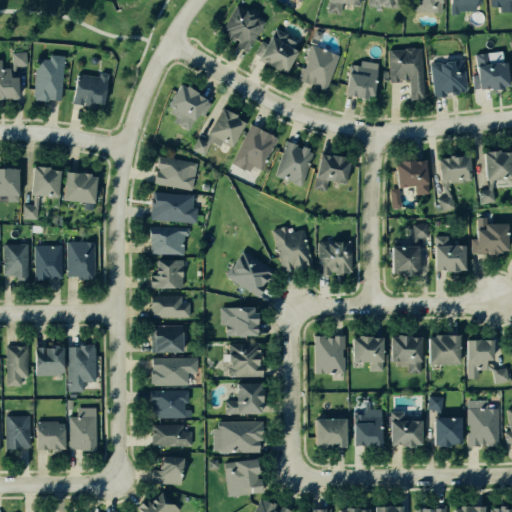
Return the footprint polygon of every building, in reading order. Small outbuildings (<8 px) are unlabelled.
[(359,0),(359,3),(341,1),(339,10),(327,9),(328,0),(359,0)] [(368,0),(368,6),(401,8),(401,0),(368,0)] [(440,0),(440,9),(408,8),(408,0),(440,0)] [(477,0),(478,8),(459,8),(459,13),(448,13),(447,0),(477,0)] [(511,0),(511,11),(501,12),(501,6),(492,7),(491,0),(511,0)] [(232,2),(262,22),(242,53),(211,33),(232,2)] [(265,30),(296,44),(283,72),(252,57),(265,30)] [(307,46),(334,56),(321,90),(295,81),(307,46)] [(386,46),(418,46),(418,98),(406,98),(406,81),(386,81),(386,46)] [(470,60),(482,58),(480,50),(497,47),(503,87),(487,89),(488,100),(477,102),(474,87),(472,88),(470,75),(472,74),(470,60)] [(24,64),(12,64),(13,52),(25,52),(24,64)] [(35,60),(47,62),(48,55),(61,57),(56,99),(43,98),(43,102),(30,101),(35,60)] [(428,60),(459,57),(463,93),(432,96),(428,60)] [(347,60),(357,63),(359,58),(375,62),(365,100),(338,92),(347,60)] [(0,67),(7,67),(7,74),(13,73),(14,99),(0,99),(0,67)] [(71,69),(106,74),(101,103),(66,98),(71,69)] [(177,81),(207,101),(187,130),(175,122),(179,116),(162,105),(177,81)] [(219,106),(234,114),(232,117),(240,121),(227,145),(212,137),(203,154),(190,147),(196,136),(205,141),(208,135),(204,133),(219,106)] [(249,125),(275,139),(255,176),(229,161),(249,125)] [(282,142),(311,152),(299,188),(270,179),(282,142)] [(476,152),(503,149),(507,176),(488,178),(491,202),(476,204),(470,153),(476,152)] [(318,152),(348,159),(342,184),(326,180),(323,190),(313,188),(315,177),(312,176),(318,152)] [(430,159),(463,155),(466,181),(444,183),(447,207),(437,209),(430,159)] [(153,156),(194,162),(190,191),(148,184),(153,156)] [(393,160),(422,159),(423,192),(414,192),(413,183),(399,184),(399,188),(397,188),(398,205),(389,205),(388,189),(394,188),(393,160)] [(24,166),(53,169),(51,199),(37,197),(35,216),(22,215),(23,203),(31,204),(32,197),(22,196),(24,166)] [(0,168),(12,168),(13,198),(0,198),(0,168)] [(61,172),(89,173),(88,200),(60,200),(61,172)] [(148,192),(192,196),(191,208),(189,223),(145,219),(148,192)] [(437,199),(440,212),(454,208),(450,195),(437,199)] [(470,216),(499,214),(501,250),(473,252),(470,216)] [(266,225),(282,220),(285,228),(297,224),(309,265),(281,274),(266,225)] [(143,223),(182,227),(179,256),(150,253),(151,242),(141,241),(143,223)] [(425,238),(412,238),(412,223),(425,223),(425,238)] [(314,237),(324,236),(323,229),(337,229),(337,237),(349,236),(350,275),(316,276),(314,237)] [(429,234),(444,234),(444,244),(459,243),(459,270),(429,270),(429,234)] [(62,241),(91,240),(92,273),(62,274),(62,241)] [(0,241),(22,241),(22,277),(0,277),(0,241)] [(387,244),(416,244),(416,274),(387,274),(387,244)] [(238,245),(218,273),(246,294),(267,266),(238,245)] [(31,247),(57,246),(57,276),(32,277),(31,247)] [(145,260),(178,260),(178,287),(145,286),(145,260)] [(145,293),(179,293),(179,301),(186,301),(186,317),(145,316),(145,293)] [(217,304),(245,303),(246,313),(254,313),(255,334),(218,335),(217,304)] [(147,321),(180,321),(180,352),(147,353),(147,321)] [(311,335),(341,334),(342,381),(331,382),(331,374),(312,374),(311,335)] [(348,334),(377,335),(376,367),(347,366),(348,334)] [(424,335),(454,334),(454,363),(424,363),(424,335)] [(385,336),(415,336),(415,374),(402,374),(402,361),(385,361),(385,336)] [(463,339),(490,338),(490,360),(481,361),(481,369),(474,370),(474,378),(463,378),(463,339)] [(65,343),(93,343),(93,381),(78,382),(78,391),(65,392),(65,343)] [(32,345),(57,344),(58,375),(33,375),(32,345)] [(223,344),(256,344),(257,375),(224,376),(223,344)] [(3,346),(21,346),(23,379),(17,379),(17,385),(4,386),(3,346)] [(147,357),(193,356),(193,372),(183,372),(183,384),(148,384),(147,357)] [(488,369),(502,367),(506,378),(493,383),(488,369)] [(229,382),(254,381),(255,411),(230,412),(229,382)] [(145,390),(184,390),(184,415),(146,415),(145,390)] [(428,397),(441,397),(440,411),(459,412),(456,444),(425,442),(428,397)] [(465,399),(484,399),(484,408),(494,407),(494,444),(465,444),(465,399)] [(65,414),(76,413),(75,406),(92,405),(93,449),(66,450),(65,414)] [(506,446),(511,445),(511,408),(505,409),(509,430),(503,431),(506,446)] [(349,409),(377,410),(377,445),(348,444),(349,409)] [(2,410),(24,410),(25,448),(2,448),(2,410)] [(386,412),(415,411),(416,443),(387,443),(386,412)] [(307,414),(342,414),(342,448),(307,449),(307,414)] [(33,419),(60,419),(60,447),(32,446),(33,419)] [(205,420),(253,419),(254,452),(205,452),(205,420)] [(146,424),(187,423),(188,445),(147,446),(146,424)] [(153,457),(178,455),(180,482),(147,484),(146,471),(154,470),(153,457)] [(227,460),(252,455),(259,491),(228,497),(222,471),(229,469),(227,460)] [(134,506),(139,511),(174,511),(155,488),(134,506)] [(249,511),(257,497),(285,511),(249,511)] [(371,511),(371,504),(395,503),(395,511),(371,511)]
